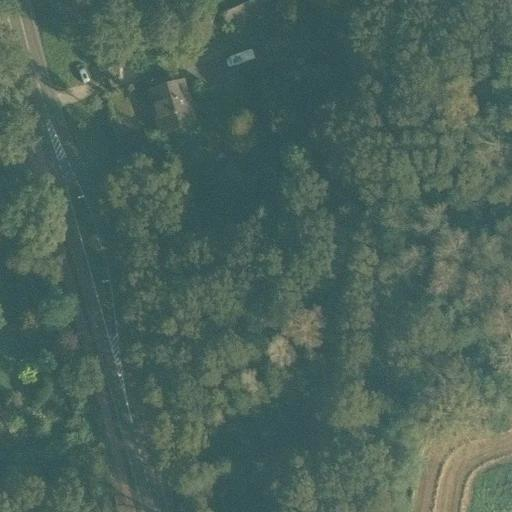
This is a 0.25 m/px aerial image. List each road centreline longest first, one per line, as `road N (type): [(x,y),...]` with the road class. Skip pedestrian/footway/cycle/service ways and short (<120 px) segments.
road 1 (secondary): [(127,415),(130,385),(100,221),(41,109)]
road 2 (secondary): [(41,109),(43,142),(127,415)]
